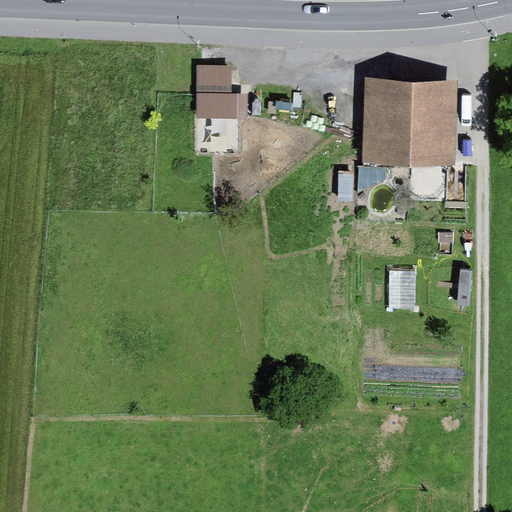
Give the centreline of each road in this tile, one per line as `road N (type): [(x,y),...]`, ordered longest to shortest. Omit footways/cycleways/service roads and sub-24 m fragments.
road 1 (primary): [(508,0),(383,17),(0,3)]
road 2 (track): [(481,511),(484,5)]
